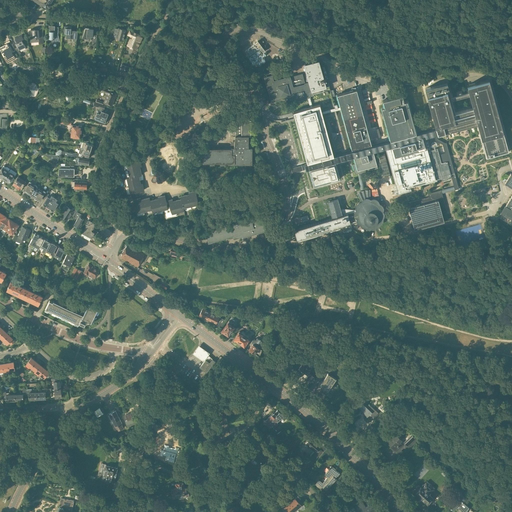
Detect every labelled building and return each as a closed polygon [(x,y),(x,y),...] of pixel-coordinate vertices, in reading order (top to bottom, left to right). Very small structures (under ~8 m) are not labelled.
[(44,0),(41,5),(47,9),(48,7),(50,7),(51,5),(50,3),(51,0),(44,0)] [(60,27),(54,27),(55,25),(51,25),(49,38),(54,38),(53,40),(61,41),(59,34),(60,27)] [(64,26),(64,33),(67,33),(66,37),(73,38),(73,41),(76,41),(77,31),(71,30),(72,26),(64,26)] [(36,29),(31,29),(31,38),(30,38),(30,42),(39,41),(39,44),(44,44),(42,27),(38,28),(38,29),(36,29)] [(86,27),(85,38),(93,39),(92,44),(97,44),(98,33),(94,32),(94,29),(86,27)] [(116,38),(123,40),(126,30),(119,28),(116,38)] [(132,36),(128,46),(137,50),(143,36),(130,31),(128,35),(132,36)] [(22,34),(15,38),(17,42),(15,43),(19,50),(20,50),(26,46),(23,42),(25,40),(22,34)] [(271,58),(257,41),(242,53),(255,70),(271,58)] [(14,48),(12,44),(9,46),(7,43),(0,46),(0,48),(2,53),(7,63),(16,58),(13,53),(16,51),(14,48)] [(272,75),(265,77),(271,101),(272,102),(273,101),(275,101),(280,100),(281,99),(291,96),(293,102),(307,98),(310,97),(310,96),(313,95),(313,94),(324,91),(323,88),(326,87),(329,86),(328,82),(326,82),(326,81),(325,79),(325,77),(323,77),(319,64),(318,60),(308,63),(304,64),(309,82),(305,83),(302,73),(290,76),(273,81),(272,77),(272,75)] [(470,84),(467,85),(469,93),(473,108),(478,124),(487,157),(509,152),(491,87),(489,79),(475,83),(470,84)] [(447,82),(425,88),(436,128),(432,129),(434,135),(436,134),(438,134),(465,127),(468,126),(478,124),(473,108),(455,113),(447,82)] [(101,91),(107,94),(104,102),(97,99),(96,100),(91,98),(90,99),(103,105),(104,103),(112,106),(117,94),(111,92),(112,89),(107,87),(106,89),(102,88),(101,91)] [(390,140),(372,145),(359,100),(356,89),(337,95),(340,106),(341,109),(352,151),(354,157),(355,163),(352,164),(355,174),(359,173),(361,172),(378,168),(373,151),(379,150),(385,148),(387,155),(397,194),(411,190),(410,186),(441,178),(442,181),(450,179),(452,178),(454,186),(455,190),(459,189),(452,162),(446,142),(445,142),(438,138),(436,134),(434,135),(432,129),(416,133),(415,127),(407,100),(404,101),(402,94),(399,95),(383,100),(384,106),(381,107),(390,140)] [(310,107),(293,111),(294,113),(307,163),(304,164),(305,165),(304,166),(303,165),(302,165),(302,166),(301,166),(301,167),(301,168),(301,169),(302,169),(303,169),(304,169),(304,168),(305,168),(306,170),(309,169),(313,185),(340,178),(335,162),(337,161),(338,161),(340,160),(345,159),(346,159),(348,158),(354,157),(352,151),(341,109),(340,106),(338,107),(337,104),(334,105),(335,108),(322,111),(320,104),(313,106),(311,101),(311,100),(310,97),(307,98),(308,100),(309,102),(310,107)] [(105,106),(95,102),(94,105),(102,108),(102,110),(98,109),(97,110),(96,111),(97,112),(97,114),(95,115),(94,118),(95,119),(106,122),(109,113),(109,111),(104,109),(105,106)] [(251,136),(251,120),(241,120),(241,121),(236,120),(236,148),(230,148),(209,148),(209,150),(203,150),(203,162),(210,163),(210,164),(214,164),(214,163),(220,163),(220,164),(225,164),(225,163),(230,163),(230,164),(252,164),(252,148),(248,148),(248,136),(251,136)] [(71,128),(70,132),(71,132),(71,137),(81,138),(82,126),(72,124),(72,128),(71,128)] [(83,140),(83,141),(82,141),(80,147),(92,151),(93,148),(94,148),(94,146),(93,146),(94,145),(91,144),(92,141),(83,140)] [(90,156),(91,156),(92,154),(91,153),(92,151),(80,147),(78,153),(78,157),(83,157),(83,154),(90,156)] [(40,152),(34,148),(29,155),(34,159),(40,152)] [(56,162),(58,155),(56,155),(44,154),(46,156),(56,162)] [(0,175),(4,178),(5,177),(9,171),(9,170),(10,169),(6,166),(9,161),(5,158),(1,164),(4,166),(3,167),(3,166),(1,169),(0,168),(0,175)] [(127,177),(129,189),(126,190),(127,193),(131,192),(137,191),(144,189),(142,183),(140,183),(138,175),(141,174),(139,166),(141,165),(140,158),(133,160),(128,161),(127,158),(123,159),(124,166),(127,165),(130,177),(127,177)] [(71,168),(70,168),(70,166),(61,165),(58,163),(53,170),(59,174),(59,175),(71,176),(74,176),(74,168),(71,168)] [(305,169),(303,164),(289,168),(290,173),(305,169)] [(5,177),(4,178),(8,181),(9,180),(11,181),(15,174),(16,175),(17,173),(11,169),(9,171),(5,177)] [(357,211),(348,213),(352,227),(351,224),(357,222),(357,223),(358,224),(359,225),(361,226),(361,227),(362,228),(363,229),(364,229),(366,229),(367,230),(368,231),(370,231),(371,230),(372,230),(374,230),(375,230),(377,229),(378,228),(379,228),(380,226),(381,225),(382,225),(382,224),(383,223),(383,221),(383,219),(384,219),(384,218),(384,217),(384,216),(384,214),(383,212),(383,211),(384,210),(384,209),(383,208),(383,207),(382,206),(380,205),(379,205),(379,203),(378,202),(378,201),(376,200),(375,199),(373,199),(372,199),(371,200),(370,200),(370,190),(366,190),(365,191),(361,172),(359,173),(362,192),(361,192),(358,194),(362,202),(361,202),(360,203),(358,203),(357,204),(356,205),(356,206),(356,208),(356,209),(357,211)] [(505,206),(501,212),(504,213),(511,218),(511,173),(510,173),(505,181),(504,183),(511,187),(511,194),(505,206)] [(17,186),(22,178),(18,176),(13,184),(17,186)] [(26,181),(22,178),(17,186),(17,187),(18,187),(17,188),(20,190),(20,189),(26,181)] [(30,193),(34,185),(31,183),(32,182),(30,181),(31,179),(29,178),(26,183),(28,184),(24,190),(30,193)] [(87,189),(87,182),(72,181),(72,188),(74,188),(74,191),(83,191),(84,189),(87,189)] [(35,184),(34,185),(30,193),(35,196),(40,189),(37,187),(37,186),(35,184)] [(429,197),(408,202),(410,207),(409,208),(412,220),(415,230),(444,222),(442,214),(447,212),(442,193),(455,190),(454,186),(441,190),(428,193),(429,197)] [(40,189),(35,196),(40,200),(43,196),(45,198),(48,193),(43,190),(43,191),(40,189)] [(184,210),(183,207),(195,205),(196,208),(199,207),(198,203),(197,197),(195,190),(189,192),(189,194),(181,196),(181,199),(173,201),(172,199),(169,200),(170,206),(172,212),(165,213),(166,218),(177,215),(176,212),(184,210)] [(42,204),(48,207),(55,197),(52,195),(50,197),(48,196),(49,194),(48,193),(45,198),(46,198),(42,204)] [(137,198),(134,199),(135,206),(136,206),(137,211),(138,216),(141,215),(140,212),(152,209),(153,212),(164,209),(165,213),(172,212),(170,206),(168,207),(165,195),(162,195),(162,196),(158,196),(159,198),(150,200),(149,197),(141,199),(140,198),(137,198)] [(58,199),(55,197),(48,207),(54,211),(59,203),(56,201),(58,199)] [(342,230),(352,227),(348,213),(343,215),(338,199),(327,202),(332,218),(295,229),(297,238),(341,225),(342,230)] [(67,206),(62,212),(60,210),(58,214),(67,220),(71,214),(73,216),(77,210),(75,209),(74,210),(67,206)] [(82,215),(77,212),(74,218),(77,219),(74,224),(79,228),(84,219),(81,217),(82,215)] [(5,216),(0,223),(0,228),(2,226),(4,228),(10,219),(5,216)] [(251,220),(250,216),(240,218),(241,220),(236,221),(236,223),(221,227),(221,228),(206,232),(209,242),(233,235),(234,238),(265,230),(262,217),(251,220)] [(1,234),(0,235),(3,236),(7,230),(12,233),(18,225),(10,219),(4,228),(0,233),(1,234)] [(92,221),(90,221),(88,219),(86,222),(87,222),(81,233),(91,238),(96,237),(98,232),(93,229),(95,226),(96,224),(92,221)] [(19,237),(17,241),(21,243),(22,240),(24,240),(24,239),(26,240),(31,230),(23,226),(18,237),(19,237)] [(33,248),(34,246),(39,237),(40,235),(36,232),(35,233),(35,232),(28,245),(29,246),(29,245),(33,247),(33,248)] [(34,246),(33,248),(37,250),(38,247),(39,248),(44,237),(40,235),(39,237),(34,246)] [(40,248),(42,249),(42,250),(45,252),(51,241),(45,238),(40,248)] [(59,246),(57,245),(55,243),(55,242),(53,241),(52,242),(52,241),(47,249),(47,250),(46,251),(50,253),(53,254),(55,251),(54,250),(55,249),(57,250),(55,254),(54,256),(59,248),(59,246)] [(57,258),(58,257),(60,259),(62,256),(62,255),(65,249),(63,248),(63,246),(61,245),(60,246),(59,246),(59,248),(54,256),(57,258)] [(127,245),(120,257),(138,266),(140,262),(145,255),(127,245)] [(68,270),(75,256),(68,251),(61,267),(68,270)] [(89,263),(84,272),(95,279),(100,270),(89,263)] [(75,267),(71,275),(79,279),(83,272),(75,267)] [(7,289),(23,297),(27,288),(11,281),(7,289)] [(43,296),(35,292),(27,288),(23,297),(39,304),(43,296)] [(49,301),(47,305),(45,309),(78,325),(78,324),(80,325),(79,325),(81,326),(83,323),(84,324),(85,322),(86,320),(92,323),(99,309),(91,305),(85,316),(55,302),(54,304),(49,301)] [(203,308),(198,316),(220,327),(223,324),(217,321),(220,316),(203,308)] [(234,327),(235,325),(229,321),(222,331),(224,333),(224,334),(226,336),(228,335),(229,336),(235,327),(234,327)] [(0,335),(0,337),(3,340),(9,334),(5,330),(0,335)] [(238,344),(244,335),(241,333),(242,332),(239,331),(234,339),(236,341),(236,342),(238,344)] [(13,338),(9,334),(3,340),(7,344),(9,343),(11,345),(15,341),(12,339),(13,338)] [(245,334),(244,335),(238,344),(241,345),(244,346),(250,338),(248,337),(249,336),(245,334)] [(257,338),(256,340),(255,340),(254,340),(253,340),(252,341),(252,342),(252,343),(252,344),(253,344),(249,350),(259,357),(262,350),(259,348),(262,342),(257,338)] [(204,360),(205,359),(208,355),(209,353),(199,345),(193,353),(204,360)] [(200,367),(207,372),(215,361),(213,359),(212,359),(208,355),(205,359),(205,360),(200,367)] [(27,363),(31,367),(36,361),(32,357),(27,363)] [(41,365),(36,361),(31,367),(35,371),(41,365)] [(305,361),(300,368),(307,374),(307,375),(308,376),(306,381),(311,382),(315,377),(309,373),(312,363),(309,362),(308,363),(305,361)] [(45,368),(41,365),(35,371),(40,374),(45,368)] [(50,372),(45,368),(40,374),(44,378),(50,372)] [(327,373),(319,386),(322,388),(319,391),(326,395),(336,379),(327,373)] [(58,377),(52,378),(52,381),(54,381),(54,389),(61,388),(61,385),(62,385),(62,380),(59,380),(58,377)] [(42,391),(37,392),(37,400),(42,400),(42,398),(46,398),(46,395),(48,395),(48,388),(45,389),(42,389),(42,391)] [(61,388),(54,389),(55,398),(62,397),(62,393),(63,393),(62,388),(61,388)] [(20,394),(14,394),(15,401),(20,401),(20,399),(23,399),(23,396),(26,396),(26,389),(23,390),(23,392),(20,392),(20,394)] [(29,389),(26,389),(26,396),(29,396),(29,399),(33,399),(33,400),(37,400),(37,392),(32,392),(31,389),(29,389)] [(357,393),(362,398),(366,394),(361,389),(357,393)] [(6,391),(3,391),(3,398),(6,398),(6,400),(10,400),(10,401),(15,401),(14,394),(9,394),(9,392),(6,393),(6,391)] [(362,400),(356,406),(361,410),(360,411),(367,418),(373,411),(362,400)] [(109,412),(111,417),(112,419),(110,420),(112,423),(114,422),(115,425),(117,425),(119,429),(124,427),(115,409),(109,412)] [(264,420),(264,422),(265,423),(270,427),(272,425),(274,427),(278,424),(277,422),(284,416),(280,411),(279,412),(278,410),(274,413),(274,412),(268,418),(266,420),(264,420)] [(128,420),(125,421),(127,426),(137,423),(135,417),(134,417),(135,416),(134,413),(133,413),(133,412),(126,415),(128,420)] [(231,417),(226,419),(231,428),(235,426),(236,427),(240,425),(240,424),(244,422),(240,413),(236,415),(235,412),(230,415),(231,417)] [(281,430),(274,436),(280,443),(287,437),(281,430)] [(394,432),(385,441),(391,447),(390,448),(397,455),(402,451),(401,450),(407,444),(410,447),(418,439),(413,433),(404,442),(398,436),(399,435),(397,433),(396,434),(394,432)] [(315,460),(321,453),(324,450),(310,438),(307,442),(304,445),(309,449),(311,447),(315,451),(311,456),(315,460)] [(246,439),(240,444),(242,447),(249,442),(246,439)] [(168,446),(163,445),(162,451),(160,450),(158,457),(165,458),(164,461),(173,463),(175,454),(178,455),(179,448),(174,447),(174,449),(168,447),(168,446)] [(253,457),(259,463),(261,461),(264,459),(258,452),(259,452),(255,447),(246,454),(251,459),(253,457)] [(118,467),(106,464),(102,479),(114,482),(118,467)] [(315,485),(322,490),(323,488),(327,490),(337,478),(336,477),(339,472),(331,466),(324,475),(327,477),(323,482),(319,480),(315,485)] [(416,489),(418,490),(416,492),(428,503),(433,498),(429,494),(435,488),(428,481),(424,485),(423,484),(421,487),(419,486),(418,486),(416,487),(416,489)] [(180,498),(180,496),(184,495),(184,497),(189,496),(189,490),(186,490),(185,485),(183,485),(183,482),(176,482),(176,488),(174,488),(174,489),(172,489),(173,499),(180,498)] [(114,506),(118,507),(121,495),(114,493),(112,499),(116,500),(114,506)] [(298,496),(284,508),(287,511),(292,511),(296,508),(297,509),(301,506),(298,501),(301,499),(298,496)] [(61,498),(59,507),(58,508),(57,511),(71,511),(74,500),(61,498)] [(356,506),(354,507),(357,511),(358,511),(360,511),(363,509),(365,511),(372,511),(376,510),(370,502),(365,505),(362,502),(358,504),(356,506)] [(466,511),(469,508),(463,502),(458,507),(461,510),(459,511),(466,511)]
